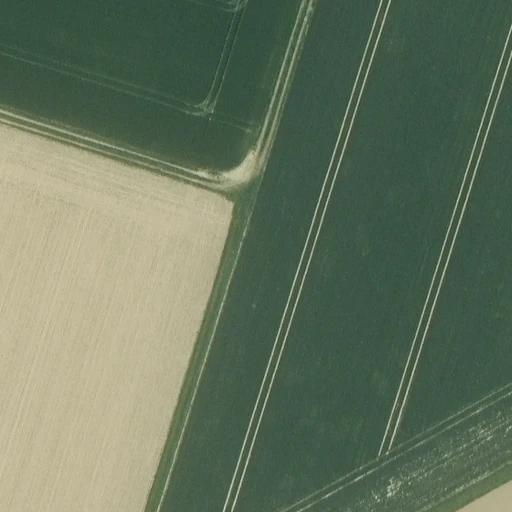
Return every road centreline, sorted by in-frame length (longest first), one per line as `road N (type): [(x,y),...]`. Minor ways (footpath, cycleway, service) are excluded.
road 1 (track): [(151,511),(306,0)]
road 2 (track): [(245,198),(0,119)]
